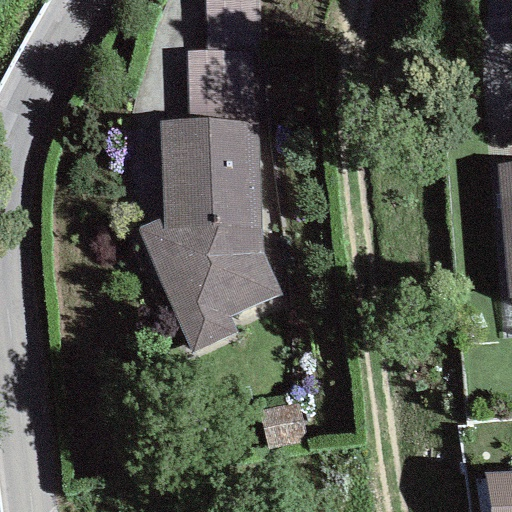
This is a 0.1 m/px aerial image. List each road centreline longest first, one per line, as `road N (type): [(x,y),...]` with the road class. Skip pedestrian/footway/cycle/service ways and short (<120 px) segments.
road 1 (tertiary): [(29,511),(0,258)]
road 2 (tertiary): [(0,192),(24,109),(80,0)]
